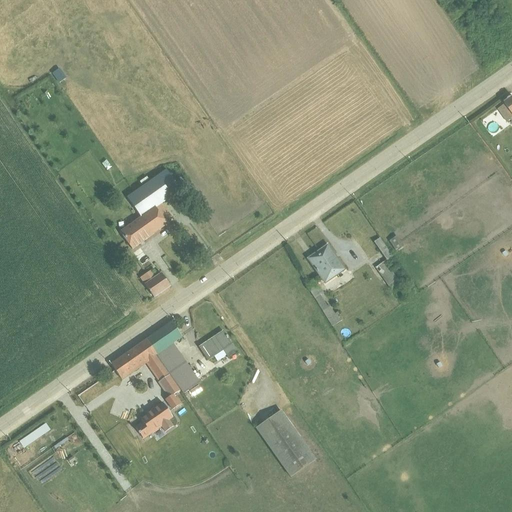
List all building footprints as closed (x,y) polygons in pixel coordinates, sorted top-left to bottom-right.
[(46,72),(54,84),(62,78),(54,67),(46,72)] [(511,119),(511,113),(505,104),(498,109),(507,123),(511,119)] [(102,159),(97,163),(102,169),(107,166),(102,159)] [(141,217),(119,233),(132,250),(173,218),(162,203),(181,191),(167,171),(127,198),(141,217)] [(389,251),(398,247),(394,236),(385,240),(389,251)] [(380,239),(374,242),(387,261),(392,257),(380,239)] [(328,246),(308,259),(325,284),(345,271),(328,246)] [(389,259),(376,269),(389,288),(399,281),(387,264),(391,261),(389,259)] [(151,281),(145,285),(154,298),(170,287),(161,273),(155,277),(150,271),(146,274),(151,281)] [(151,281),(146,274),(140,279),(145,285),(151,281)] [(313,281),(306,286),(333,327),(342,321),(337,313),(335,314),(329,305),(327,307),(320,296),(324,294),(319,286),(317,287),(313,281)] [(145,341),(181,391),(183,395),(200,383),(173,344),(182,338),(172,322),(145,341)] [(336,329),(337,336),(345,335),(344,327),(336,329)] [(223,332),(199,348),(208,361),(214,357),(217,362),(227,355),(229,358),(237,353),(223,332)] [(181,391),(145,341),(111,365),(122,381),(146,364),(170,397),(166,400),(173,410),(183,404),(178,397),(175,399),(173,396),(181,391)] [(95,379),(75,396),(82,404),(102,387),(95,379)] [(199,386),(190,391),(194,397),(203,391),(199,386)] [(142,423),(136,427),(144,439),(162,427),(165,432),(174,426),(170,420),(173,418),(162,402),(146,413),(148,416),(141,421),(142,423)] [(281,410),(255,429),(290,478),(316,460),(281,410)] [(50,444),(56,455),(62,452),(57,444),(64,441),(62,437),(50,444)]
